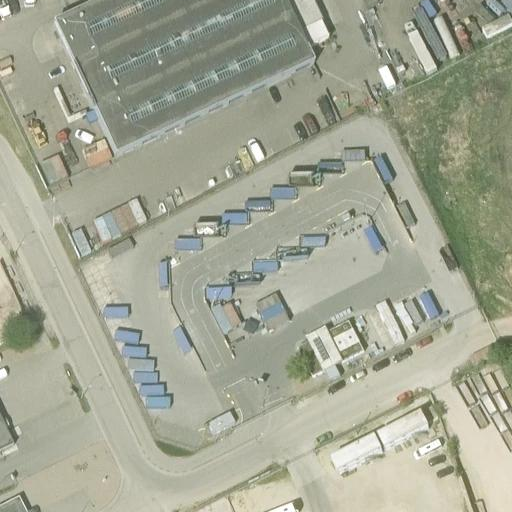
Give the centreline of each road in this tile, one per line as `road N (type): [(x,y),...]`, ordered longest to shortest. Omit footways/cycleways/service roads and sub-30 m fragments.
road 1 (unclassified): [(152,502),(491,330)]
road 2 (unclassified): [(152,502),(0,175)]
